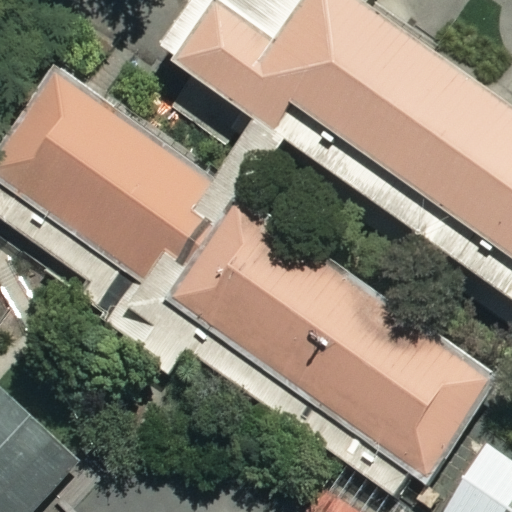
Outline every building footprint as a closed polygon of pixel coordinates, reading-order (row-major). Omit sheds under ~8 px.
[(511,0),(196,0),(151,67),(244,134),(274,156),(511,322),(511,0)] [(54,64),(0,136),(0,183),(117,267),(123,271),(136,281),(127,293),(121,301),(106,323),(164,371),(169,375),(185,349),(341,461),(394,499),(410,475),(429,486),(465,430),(499,376),(246,198),(214,176),(120,110),(54,64)] [(274,156),(244,134),(214,176),(246,198),(274,156)] [(123,271),(0,183),(0,217),(32,240),(107,293),(123,271)] [(32,511),(80,461),(14,400),(0,386),(0,511),(32,511)] [(511,511),(511,458),(488,442),(443,511),(511,511)] [(376,511),(325,482),(307,511),(376,511)]
